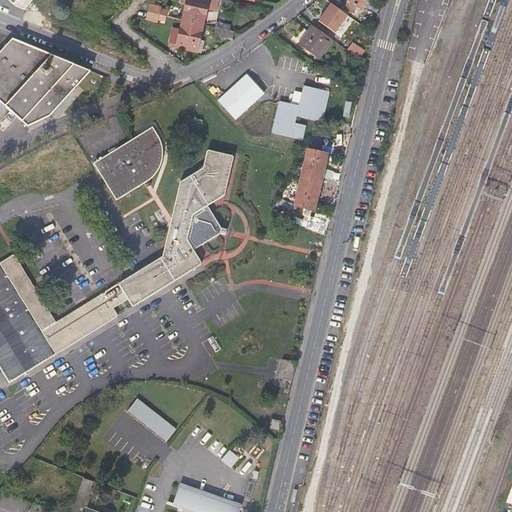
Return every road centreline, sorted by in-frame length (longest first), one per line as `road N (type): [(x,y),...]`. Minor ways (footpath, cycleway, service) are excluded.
road 1 (secondary): [(275,511),(399,0)]
road 2 (residential): [(299,0),(236,47),(154,81),(0,14)]
